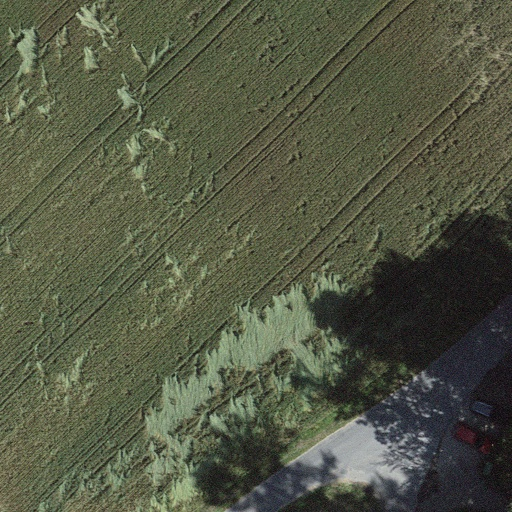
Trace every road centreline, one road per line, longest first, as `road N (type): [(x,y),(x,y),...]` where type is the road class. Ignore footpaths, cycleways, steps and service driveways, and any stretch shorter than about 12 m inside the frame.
road 1 (unclassified): [(260,511),(409,405)]
road 2 (unclassified): [(409,405),(511,312)]
